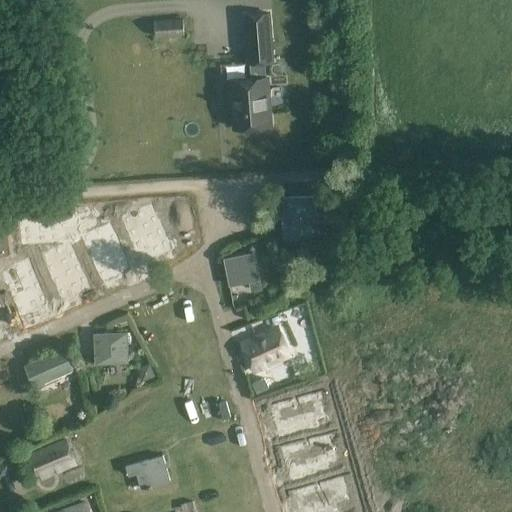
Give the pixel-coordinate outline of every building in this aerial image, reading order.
[(246,64),(253,63),(254,79),(231,80),(235,128),(271,125),(267,78),(266,78),(265,62),(273,62),(269,12),(243,14),(246,64)] [(183,19),(155,21),(156,37),(184,35),(183,19)] [(336,191),(328,189),(326,196),(334,198),(336,191)] [(317,213),(316,195),(281,196),(282,238),(301,237),(300,213),(317,213)] [(153,219),(153,242),(185,242),(185,219),(153,219)] [(18,221),(18,245),(51,245),(51,221),(18,221)] [(107,233),(106,259),(151,259),(151,233),(107,233)] [(255,252),(223,258),(229,287),(249,283),(250,291),(263,288),(255,252)] [(62,257),(62,277),(102,277),(102,257),(62,257)] [(18,273),(18,299),(59,298),(59,273),(18,273)] [(0,292),(0,317),(17,317),(17,292),(0,292)] [(188,314),(188,296),(153,298),(154,315),(188,314)] [(277,327),(241,343),(254,373),(290,357),(277,327)] [(128,332),(93,334),(94,365),(129,364),(128,332)] [(63,348),(24,365),(36,391),(46,386),(45,383),(74,370),(63,348)] [(152,367),(146,364),(137,368),(143,381),(156,376),(152,367)] [(269,388),(265,378),(254,384),(258,393),(269,388)] [(312,388),(266,401),(271,420),(278,418),(280,426),(307,418),(305,411),(317,408),(312,388)] [(325,433),(278,446),(284,466),(291,464),(293,471),(320,463),(318,456),(330,453),(325,433)] [(69,439),(26,454),(37,483),(79,468),(69,439)] [(196,481),(210,477),(200,439),(186,443),(196,481)] [(164,456),(127,466),(130,475),(140,473),(144,489),(149,487),(150,489),(152,488),(152,487),(170,482),(164,456)] [(0,462),(0,477),(15,471),(10,458),(0,462)] [(337,479),(291,492),(296,511),(303,509),(304,511),(321,511),(332,509),(330,501),(342,498),(337,479)] [(214,511),(250,511),(241,482),(208,491),(214,511)] [(92,511),(88,500),(54,511),(92,511)]
